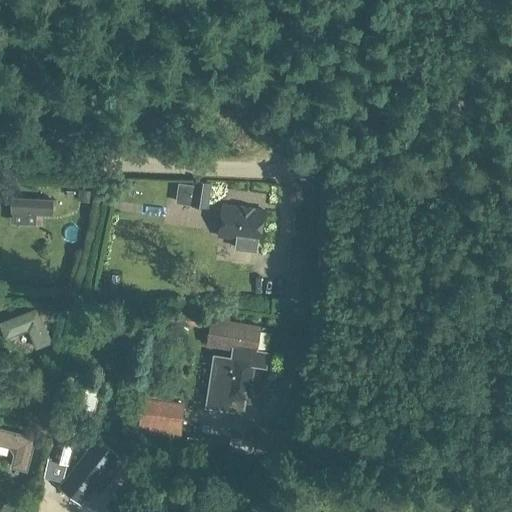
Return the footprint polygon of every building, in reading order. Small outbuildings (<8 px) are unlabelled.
[(194,182),(191,205),(207,208),(211,185),(194,182)] [(91,188),(77,188),(76,201),(90,202),(91,188)] [(52,197),(12,196),(11,213),(52,214),(52,197)] [(224,206),(219,236),(236,239),(235,249),(257,252),(258,242),(262,212),(224,206)] [(289,247),(286,295),(310,296),(313,248),(289,247)] [(0,322),(0,324),(5,339),(28,330),(35,349),(51,343),(38,309),(0,322)] [(182,312),(180,325),(199,327),(201,314),(182,312)] [(212,313),(207,345),(233,350),(255,352),(259,327),(228,322),(220,321),(220,315),(212,313)] [(215,352),(207,407),(248,413),(251,390),(249,390),(253,365),(265,367),(267,354),(255,352),(233,350),(232,355),(215,352)] [(82,393),(77,430),(92,432),(96,395),(82,393)] [(185,402),(141,397),(137,435),(181,440),(185,402)] [(58,426),(49,461),(68,466),(78,431),(58,426)] [(36,437),(0,428),(0,445),(16,449),(11,469),(27,473),(36,437)] [(97,439),(60,487),(82,504),(93,490),(100,495),(126,461),(97,439)] [(452,511),(454,495),(420,489),(417,511),(452,511)] [(404,511),(404,499),(376,499),(375,511),(404,511)]
